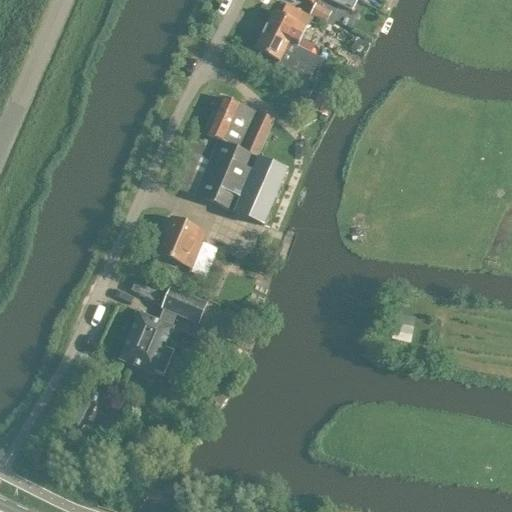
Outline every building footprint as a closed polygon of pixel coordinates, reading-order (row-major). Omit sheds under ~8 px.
[(309,13),(325,21),(330,10),(314,2),(309,13)] [(263,29),(308,51),(309,50),(313,42),(301,36),(303,33),(295,28),(298,22),(298,21),(302,11),(285,3),(280,13),(273,9),(263,29)] [(277,65),(307,79),(319,55),(309,50),(308,51),(263,29),(254,48),(279,60),(277,65)] [(350,47),(342,65),(355,70),(362,52),(350,47)] [(315,101),(332,105),(337,84),(320,80),(315,101)] [(209,158),(200,155),(205,144),(189,137),(169,184),(233,210),(232,212),(263,225),(287,169),(257,156),(273,118),(221,96),(204,133),(217,139),(209,158)] [(156,253),(189,267),(205,230),(169,215),(163,231),(165,232),(156,253)] [(198,321),(206,302),(169,286),(160,306),(162,307),(157,319),(137,311),(118,358),(153,372),(154,369),(163,373),(172,350),(164,346),(172,326),(170,325),(175,312),(198,321)] [(414,331),(416,314),(399,312),(397,328),(414,331)] [(109,388),(93,386),(89,418),(121,422),(123,404),(107,402),(109,388)] [(66,511),(41,503),(37,511),(66,511)]
